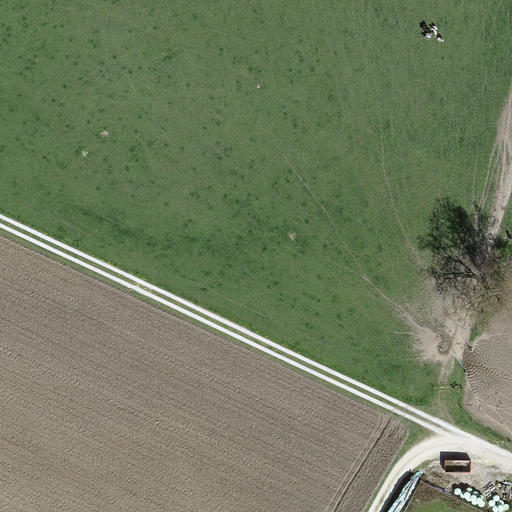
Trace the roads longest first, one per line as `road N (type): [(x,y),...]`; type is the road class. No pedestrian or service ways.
road 1 (track): [(511,461),(0,225)]
road 2 (track): [(511,181),(442,382),(454,433),(406,463),(374,511)]
